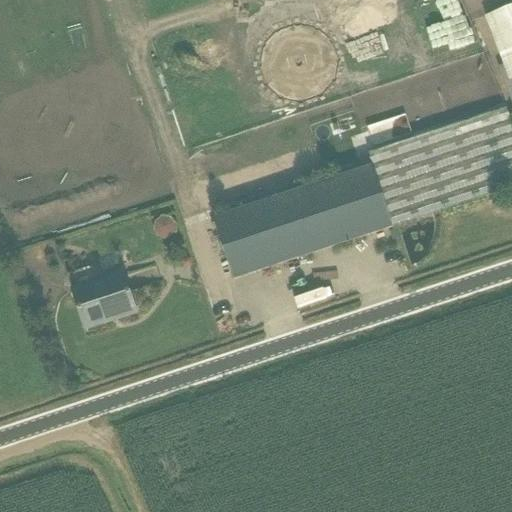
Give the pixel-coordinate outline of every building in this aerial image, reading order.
[(92,0),(94,4),(95,3),(115,62),(303,0),(92,0)] [(511,6),(485,17),(504,66),(498,69),(511,106),(511,6)] [(339,176),(214,218),(216,224),(222,244),(234,280),(511,188),(511,123),(507,108),(505,109),(368,154),(372,166),(339,176)] [(155,223),(154,232),(159,238),(168,239),(175,234),(176,226),(171,219),(162,218),(155,223)] [(54,254),(45,257),(48,267),(57,263),(54,254)] [(123,274),(73,291),(79,310),(86,329),(110,321),(109,317),(135,309),(123,274)]
